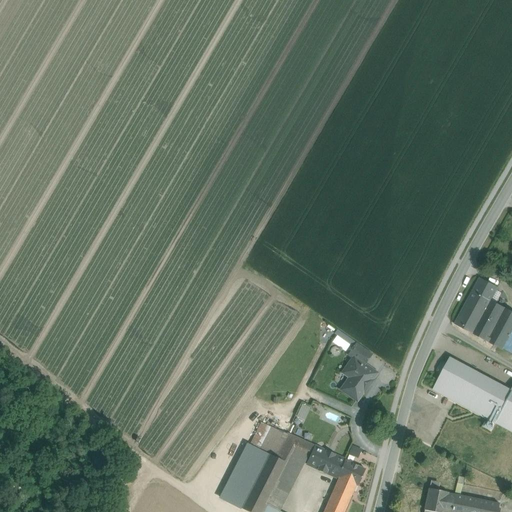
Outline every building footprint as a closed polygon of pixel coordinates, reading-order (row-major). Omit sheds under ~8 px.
[(497,289),(481,280),(471,299),(487,308),(490,309),(493,303),(490,302),(497,289)] [(471,299),(457,324),(474,333),(487,308),(471,299)] [(511,313),(493,303),(490,309),(487,308),(474,333),(511,353),(511,313)] [(372,354),(357,343),(349,355),(354,358),(364,365),(368,359),(372,354)] [(364,365),(354,358),(346,369),(350,372),(351,377),(342,390),(357,400),(363,392),(365,392),(369,386),(369,384),(376,373),(364,365)] [(511,391),(451,358),(447,364),(443,362),(441,363),(437,370),(438,373),(442,375),(434,390),(496,423),(498,420),(511,393),(511,391)] [(511,393),(498,420),(511,427),(511,393)] [(302,403),(297,415),(305,419),(311,407),(302,403)] [(260,422),(237,453),(249,459),(262,466),(268,454),(279,431),(260,422)] [(315,447),(279,431),(268,454),(275,457),(280,448),(286,451),(293,452),(307,459),(309,460),(315,447)] [(352,445),(348,454),(358,458),(362,449),(352,445)] [(331,453),(315,446),(309,460),(307,465),(319,470),(325,473),(326,473),(334,477),(336,472),(339,473),(345,460),(331,453)] [(288,463),(267,505),(279,511),(307,459),(293,452),(286,451),(280,448),(275,457),(288,463)] [(262,466),(240,508),(247,511),(262,511),(267,505),(288,463),(275,457),(268,454),(262,466)] [(249,459),(227,502),(240,508),(262,466),(249,459)] [(365,469),(345,460),(339,473),(338,477),(339,477),(333,491),(350,498),(356,485),(358,486),(365,469)] [(440,483),(430,481),(428,489),(424,510),(433,511),(443,511),(448,493),(439,491),(440,483)] [(323,511),(344,511),(350,498),(333,491),(323,511)] [(497,511),(499,504),(448,493),(443,511),(497,511)]
